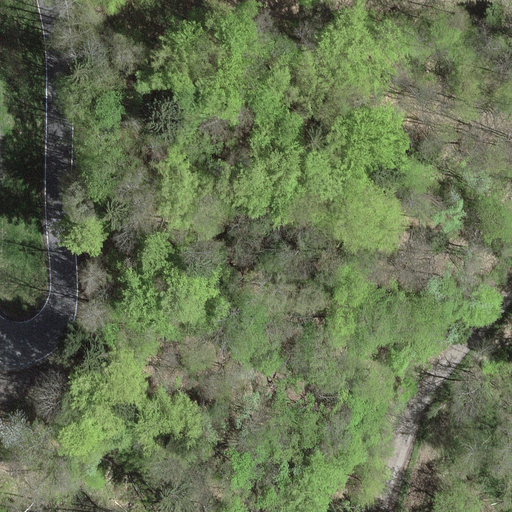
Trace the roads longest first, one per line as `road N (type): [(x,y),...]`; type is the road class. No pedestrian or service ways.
road 1 (tertiary): [(51,0),(67,321),(43,346),(0,337)]
road 2 (track): [(511,287),(428,398),(385,511)]
